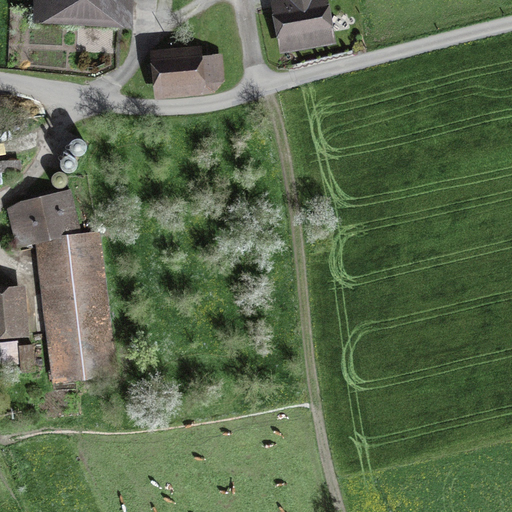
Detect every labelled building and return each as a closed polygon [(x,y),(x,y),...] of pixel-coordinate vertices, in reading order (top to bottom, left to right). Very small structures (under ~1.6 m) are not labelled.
[(33,0),(32,20),(133,24),(133,0),(33,0)] [(329,0),(271,0),(280,51),(337,41),(329,0)] [(202,43),(150,47),(154,96),(224,90),(221,51),(202,53),(202,43)] [(0,169),(20,168),(20,156),(0,156),(0,169)] [(101,230),(79,230),(71,187),(6,206),(19,247),(35,242),(52,381),(117,375),(101,230)] [(0,335),(29,333),(25,282),(0,283),(0,335)] [(18,363),(16,339),(0,340),(0,346),(2,365),(18,363)] [(19,342),(20,370),(33,369),(32,341),(19,342)]
